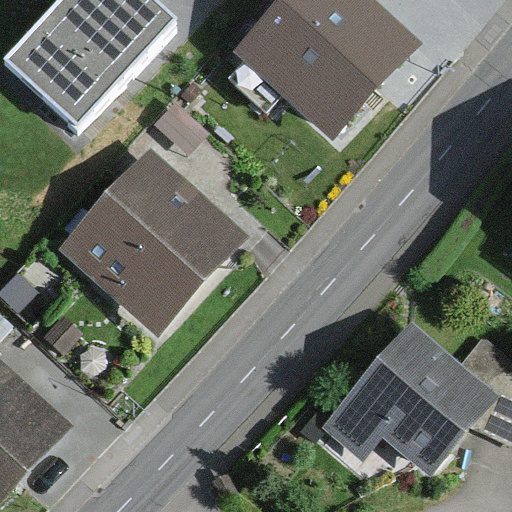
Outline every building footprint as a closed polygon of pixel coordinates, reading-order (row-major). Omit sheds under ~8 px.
[(143,0),(63,0),(0,72),(0,79),(67,137),(168,21),(143,0)] [(423,48),(367,0),(286,0),(238,55),(341,143),(423,48)] [(241,244),(146,163),(68,254),(162,335),(241,244)] [(408,332),(332,424),(364,451),(380,432),(433,476),(494,403),(408,332)] [(0,511),(8,511),(76,436),(0,369),(0,511)]
